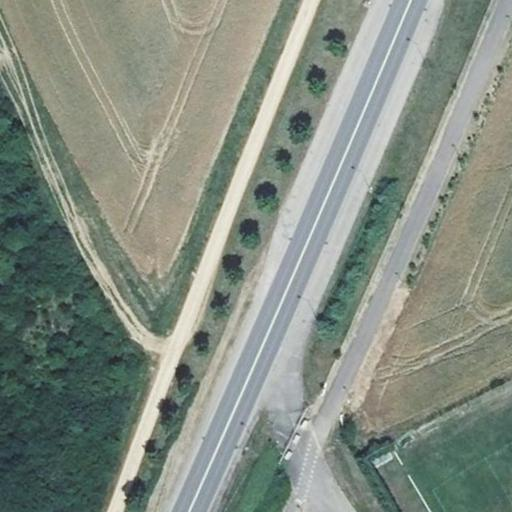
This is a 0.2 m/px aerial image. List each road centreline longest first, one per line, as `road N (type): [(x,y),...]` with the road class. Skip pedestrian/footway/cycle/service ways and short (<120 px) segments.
road 1 (primary): [(187,511),(409,0)]
road 2 (track): [(311,0),(113,511)]
